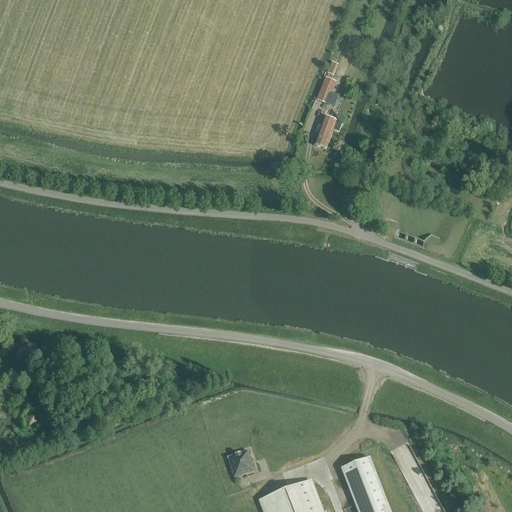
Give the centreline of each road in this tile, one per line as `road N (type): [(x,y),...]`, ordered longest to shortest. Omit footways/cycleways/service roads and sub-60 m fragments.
road 1 (tertiary): [(511,427),(337,353),(0,302)]
road 2 (unclassified): [(511,293),(310,222),(144,210),(0,182)]
road 3 (track): [(405,511),(362,423),(375,364)]
